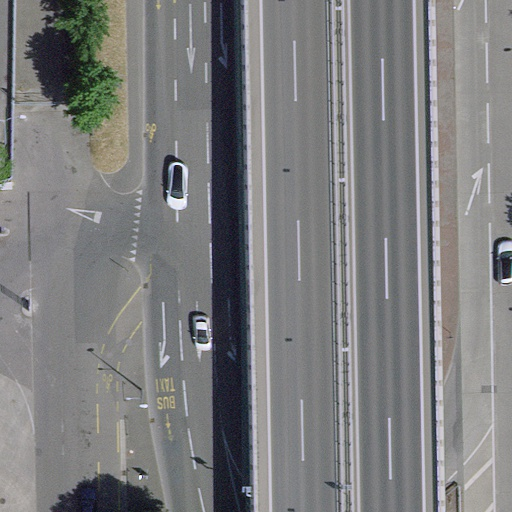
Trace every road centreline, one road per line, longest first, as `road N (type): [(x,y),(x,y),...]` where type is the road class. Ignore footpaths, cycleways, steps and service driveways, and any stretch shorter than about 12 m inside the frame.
road 1 (primary): [(197,258),(241,424),(258,454),(310,476),(371,473),(434,449),(460,418),(481,374),(503,220)]
road 2 (motorway): [(397,511),(385,0)]
road 3 (motorway): [(290,0),(302,511)]
road 4 (primary): [(504,511),(503,220)]
road 5 (primary): [(192,0),(197,258)]
road 6 (primary): [(197,258),(212,511)]
road 7 (primary): [(503,220),(499,0)]
